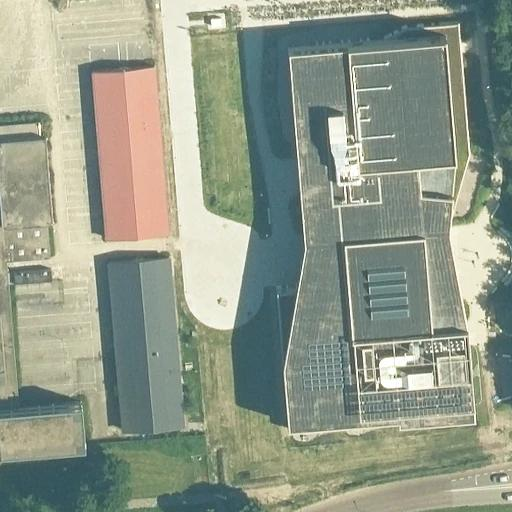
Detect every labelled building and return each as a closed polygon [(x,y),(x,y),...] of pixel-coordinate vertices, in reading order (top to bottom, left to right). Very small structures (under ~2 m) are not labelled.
[(294,285),(275,287),(286,423),(287,430),(322,427),(379,415),(396,414),(470,407),(463,318),(448,225),(469,152),(458,21),(404,25),(383,37),(286,45),(302,237),(294,285)] [(91,71),(105,239),(168,234),(155,66),(91,71)] [(0,452),(84,446),(81,403),(19,407),(7,261),(49,257),(46,221),(51,221),(44,134),(39,135),(38,121),(0,123),(0,452)] [(182,425),(168,257),(109,262),(123,430),(182,425)] [(51,280),(50,269),(13,272),(13,283),(51,280)]
